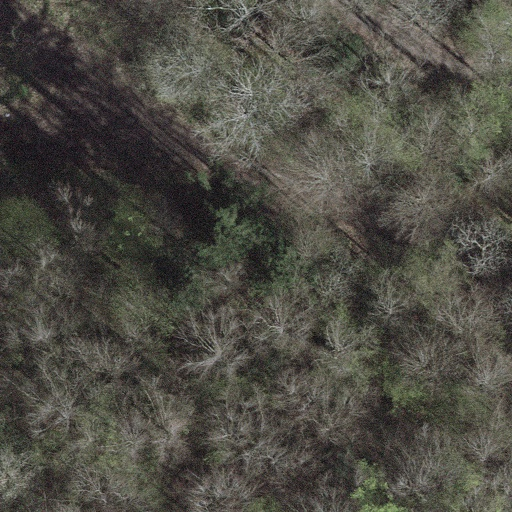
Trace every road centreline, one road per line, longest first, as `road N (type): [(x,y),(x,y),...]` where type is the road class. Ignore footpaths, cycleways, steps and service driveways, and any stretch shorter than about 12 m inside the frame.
road 1 (track): [(511,304),(121,96),(0,11)]
road 2 (track): [(359,0),(511,67)]
road 3 (track): [(121,96),(83,139),(0,131)]
